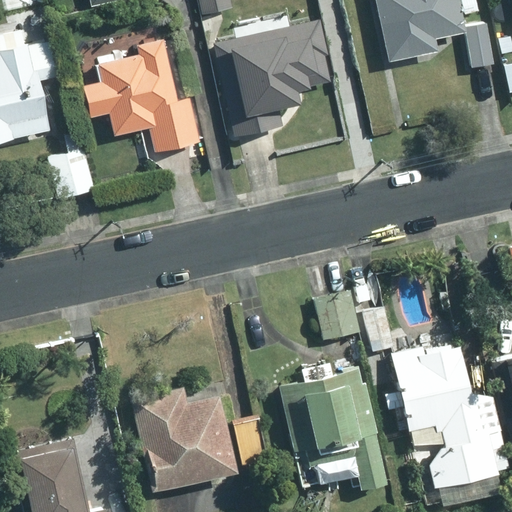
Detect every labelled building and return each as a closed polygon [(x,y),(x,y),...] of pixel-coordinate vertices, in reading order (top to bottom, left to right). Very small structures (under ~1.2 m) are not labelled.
[(226,5),(225,0),(195,0),(197,11),(226,5)] [(455,28),(449,0),(369,0),(381,56),(428,47),(425,34),(455,28)] [(473,0),(457,0),(459,11),(475,8),(473,0)] [(312,18),(208,41),(227,131),(275,121),(271,100),(284,98),(281,84),(324,74),(312,18)] [(482,20),(459,23),(465,63),(487,60),(482,20)] [(504,27),(492,29),(496,51),(508,49),(504,27)] [(0,133),(39,124),(29,76),(46,73),(37,30),(12,36),(10,28),(0,29),(0,133)] [(167,99),(154,38),(130,42),(132,52),(90,61),(94,79),(75,83),(81,113),(100,108),(105,131),(142,123),(148,147),(191,137),(182,95),(167,99)] [(86,186),(78,148),(44,155),(52,193),(86,186)] [(470,254),(476,276),(500,269),(494,247),(470,254)] [(352,328),(343,288),(308,297),(317,336),(352,328)] [(377,306),(356,311),(364,347),(385,342),(377,306)] [(499,464),(484,395),(460,390),(450,344),(416,351),(415,345),(385,351),(401,427),(427,422),(428,427),(434,425),(437,442),(430,444),(420,460),(425,481),(499,464)] [(511,351),(486,358),(511,479),(511,351)] [(375,478),(354,380),(351,381),(347,366),(271,382),(285,446),(296,444),(300,464),(344,454),(350,484),(375,478)] [(122,396),(142,485),(225,467),(209,393),(177,400),(174,384),(122,396)] [(260,458),(251,414),(227,419),(237,463),(260,458)] [(63,436),(4,449),(17,511),(94,511),(93,504),(78,508),(63,436)]
